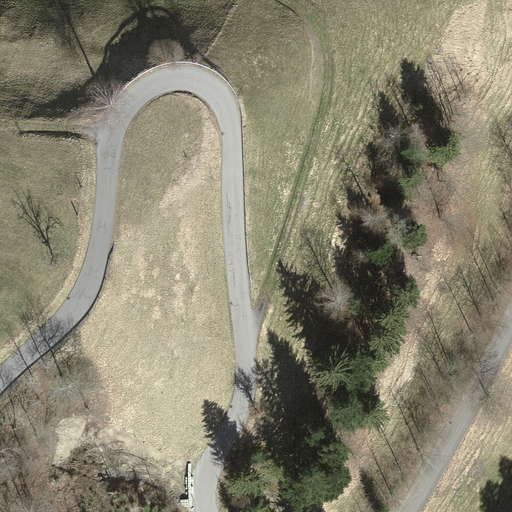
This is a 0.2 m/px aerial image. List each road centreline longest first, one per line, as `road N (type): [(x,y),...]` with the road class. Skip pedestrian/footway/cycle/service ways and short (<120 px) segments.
road 1 (unclassified): [(0,402),(84,318),(120,121),(147,86),(185,76),(219,94),(233,117),(238,215),(260,352),(256,412),(220,465),(211,511)]
road 2 (track): [(260,352),(335,92),(328,42),(304,0)]
road 3 (unclassified): [(416,511),(511,340)]
